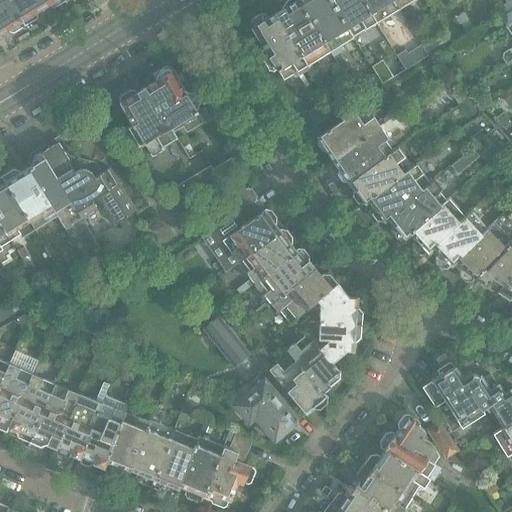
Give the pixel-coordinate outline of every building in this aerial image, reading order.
[(0,0),(0,32),(0,34),(7,29),(9,32),(13,33),(24,26),(7,0),(0,0)] [(35,0),(7,0),(24,26),(35,19),(36,16),(34,13),(41,8),(35,0)] [(35,0),(41,8),(48,4),(50,7),(53,8),(65,1),(64,0),(35,0)] [(282,9),(275,13),(306,65),(309,70),(315,80),(321,76),(316,69),(319,67),(320,66),(316,59),(329,51),(298,0),(286,0),(281,8),(282,9)] [(298,0),(329,51),(342,72),(348,69),(339,54),(344,51),(340,44),(352,37),(329,0),(298,0)] [(329,0),(352,37),(375,23),(361,0),(329,0)] [(361,0),(375,23),(398,9),(392,0),(361,0)] [(392,0),(398,9),(412,0),(392,0)] [(511,0),(504,0),(506,3),(502,5),(500,2),(491,7),(498,19),(511,10),(511,0)] [(463,12),(454,18),(458,25),(460,24),(468,36),(475,31),(463,12)] [(249,24),(251,28),(266,53),(263,55),(263,56),(262,59),(262,60),(268,69),(272,70),(275,68),(283,80),(288,76),(290,80),(297,76),(295,72),(306,65),(275,13),(267,18),(265,15),(261,14),(261,13),(250,20),(249,24)] [(491,14),(473,27),(476,30),(494,18),(491,14)] [(427,57),(450,43),(444,33),(421,47),(427,57)] [(503,53),(502,58),(505,63),(511,58),(511,49),(511,48),(503,53)] [(395,56),(404,70),(413,64),(404,50),(395,56)] [(382,60),(371,67),(381,84),(392,77),(382,60)] [(156,81),(146,87),(169,126),(195,111),(194,110),(196,109),(196,108),(197,104),(191,94),(187,93),(185,94),(172,72),(170,69),(170,70),(166,69),(166,68),(156,74),(156,75),(155,79),(156,81)] [(309,70),(305,73),(311,82),(315,80),(309,70)] [(367,75),(365,81),(368,87),(377,81),(372,72),(367,75)] [(451,80),(444,85),(458,105),(458,104),(464,100),(451,80)] [(118,100),(119,103),(132,124),(129,126),(140,144),(143,143),(151,157),(164,149),(162,147),(176,139),(169,126),(146,87),(135,93),(134,91),(130,90),(119,96),(120,96),(118,100)] [(464,100),(458,104),(469,119),(478,112),(467,98),(464,100)] [(487,106),(482,99),(474,105),(480,111),(483,109),(487,106)] [(328,100),(307,113),(314,125),(335,113),(328,100)] [(317,140),(316,144),(320,151),(324,151),(326,150),(332,160),(379,129),(371,117),(369,118),(362,107),(317,137),(318,139),(317,140)] [(503,112),(493,119),(502,128),(510,122),(503,112)] [(388,114),(381,118),(384,123),(391,118),(388,114)] [(379,129),(332,160),(339,169),(337,170),(336,174),(341,181),(345,181),(346,180),(348,182),(392,151),(384,139),(385,138),(379,129)] [(479,132),(467,141),(473,148),(484,139),(479,132)] [(55,179),(71,169),(66,160),(67,159),(57,143),(41,153),(40,152),(40,153),(55,179)] [(392,151),(348,182),(353,189),(352,191),(351,196),(356,203),(362,204),(367,200),(410,168),(396,148),(392,151)] [(464,167),(477,157),(471,150),(458,160),(464,167)] [(99,249),(95,242),(55,179),(40,153),(39,152),(33,156),(33,164),(27,168),(56,216),(63,228),(88,268),(104,258),(99,249)] [(230,160),(213,170),(219,180),(236,170),(230,160)] [(71,169),(55,179),(95,242),(99,249),(106,245),(100,235),(115,226),(114,224),(135,211),(109,169),(95,176),(91,169),(88,168),(89,165),(83,164),(82,167),(79,166),(72,170),(71,169)] [(410,168),(367,200),(372,207),(370,214),(376,221),(381,222),(387,217),(429,183),(415,164),(410,168)] [(210,167),(198,174),(206,188),(209,186),(213,184),(218,181),(210,167)] [(1,176),(34,230),(46,223),(44,219),(49,216),(51,219),(56,216),(27,168),(20,173),(18,170),(12,169),(1,176)] [(34,230),(1,176),(0,176),(0,227),(9,241),(18,235),(19,239),(34,230)] [(429,183),(387,217),(392,224),(390,226),(391,226),(390,231),(396,239),(401,239),(406,235),(446,201),(438,191),(440,190),(432,181),(429,183)] [(247,188),(228,199),(236,212),(256,201),(247,188)] [(446,201),(406,235),(413,242),(411,244),(411,249),(417,255),(422,255),(429,249),(464,217),(449,199),(446,201)] [(262,210),(256,201),(236,212),(201,237),(201,238),(209,233),(225,256),(217,261),(224,271),(241,258),(242,259),(278,231),(273,224),(275,223),(275,218),(270,210),(264,209),(262,210)] [(464,217),(429,249),(436,256),(434,257),(435,263),(441,269),(446,269),(451,264),(486,230),(469,213),(464,217)] [(486,230),(451,264),(459,271),(458,277),(464,282),(470,282),(476,276),(511,238),(511,225),(502,215),(486,230)] [(284,228),(290,235),(300,228),(294,220),(284,228)] [(0,245),(9,241),(0,227),(0,251),(1,251),(0,249),(0,245)] [(278,231),(242,259),(250,270),(247,272),(255,282),(259,279),(294,251),(290,245),(291,243),(291,238),(285,230),(280,229),(278,231)] [(511,238),(476,276),(486,282),(483,285),(496,293),(511,274),(511,238)] [(23,247),(17,251),(22,259),(28,255),(23,247)] [(294,251),(259,279),(268,291),(265,294),(272,302),(313,268),(307,261),(308,256),(302,249),(297,249),(294,251)] [(313,268),(272,302),(278,310),(286,304),(296,316),(316,300),(336,283),(328,273),(322,272),(319,275),(313,268)] [(73,269),(62,275),(66,281),(77,275),(73,269)] [(511,274),(496,293),(509,302),(511,298),(511,297),(511,274)] [(247,280),(235,290),(239,295),(251,285),(247,280)] [(336,283),(316,300),(319,304),(318,321),(360,325),(361,312),(357,307),(355,307),(356,297),(348,297),(336,283)] [(5,300),(0,302),(0,321),(13,313),(5,300)] [(242,312),(233,319),(240,327),(249,320),(242,312)] [(19,317),(16,325),(26,329),(31,319),(22,315),(19,317)] [(217,317),(202,329),(232,366),(248,354),(217,317)] [(317,339),(314,342),(331,362),(345,350),(352,351),(352,342),(354,342),(359,338),(360,325),(318,321),(317,339)] [(293,345),(287,349),(295,360),(322,391),(338,378),(338,377),(339,371),(331,362),(314,342),(307,333),(293,345)] [(132,355),(128,365),(140,370),(144,360),(132,355)] [(0,387),(10,364),(0,359),(0,387)] [(276,363),(269,369),(304,412),(311,406),(312,407),(318,408),(325,402),(325,396),(322,391),(295,360),(282,370),(276,363)] [(422,387),(421,387),(451,431),(482,413),(479,408),(461,380),(452,367),(448,363),(437,370),(439,375),(430,381),(431,381),(422,387)] [(10,364),(0,387),(0,429),(7,433),(9,428),(32,374),(10,364)] [(169,371),(164,384),(173,388),(178,375),(169,371)] [(32,374),(9,428),(15,430),(15,432),(15,433),(17,438),(28,442),(54,383),(32,374)] [(470,374),(461,380),(479,408),(482,406),(486,411),(490,409),(501,426),(511,419),(511,389),(508,392),(507,391),(502,394),(496,386),(489,375),(480,380),(476,375),(470,374)] [(234,405),(248,421),(254,416),(273,439),(294,422),(293,420),(295,418),(259,375),(249,384),(253,389),(234,405)] [(54,383),(28,442),(39,447),(44,445),(44,446),(45,445),(46,443),(53,447),(77,393),(54,383)] [(53,447),(51,452),(68,459),(70,453),(78,457),(100,402),(77,393),(53,447)] [(78,457),(77,458),(78,458),(80,463),(87,466),(92,464),(92,465),(93,464),(94,463),(101,466),(123,412),(100,402),(78,457)] [(101,466),(100,469),(112,474),(117,471),(118,472),(120,467),(128,471),(129,469),(148,422),(123,412),(101,466)] [(384,450),(428,477),(432,480),(439,469),(433,464),(438,457),(432,446),(420,438),(422,435),(422,431),(416,427),(417,424),(416,419),(407,414),(402,415),(396,423),(397,428),(393,435),(391,433),(385,434),(379,441),(380,447),(384,450)] [(511,419),(501,426),(491,433),(505,454),(511,450),(511,419)] [(148,422),(129,469),(137,473),(135,477),(136,477),(138,483),(150,488),(173,431),(149,421),(148,422)] [(458,451),(438,421),(425,430),(445,460),(458,451)] [(209,435),(212,427),(204,424),(201,431),(209,435)] [(221,448),(202,497),(209,500),(208,502),(222,508),(225,506),(228,501),(229,501),(237,481),(240,482),(241,481),(247,484),(250,483),(254,471),(253,468),(243,464),(253,439),(229,429),(221,448)] [(173,431),(150,488),(161,492),(166,490),(167,490),(168,486),(177,489),(179,486),(197,441),(173,431)] [(197,441),(179,486),(186,489),(184,495),(185,495),(186,498),(196,502),(200,501),(202,497),(221,448),(198,438),(197,441)] [(470,448),(460,454),(465,462),(475,456),(470,448)] [(428,477),(384,450),(379,456),(376,454),(369,455),(363,464),(410,496),(417,485),(421,488),(428,477)] [(400,511),(410,496),(363,464),(355,474),(357,481),(352,487),(390,511),(400,511)] [(495,482),(485,488),(490,495),(499,489),(495,482)] [(390,511),(352,487),(349,485),(344,492),(337,494),(330,503),(342,511),(390,511)] [(342,511),(330,503),(323,511),(342,511)] [(507,503),(498,508),(500,511),(509,511),(511,510),(507,503)]
